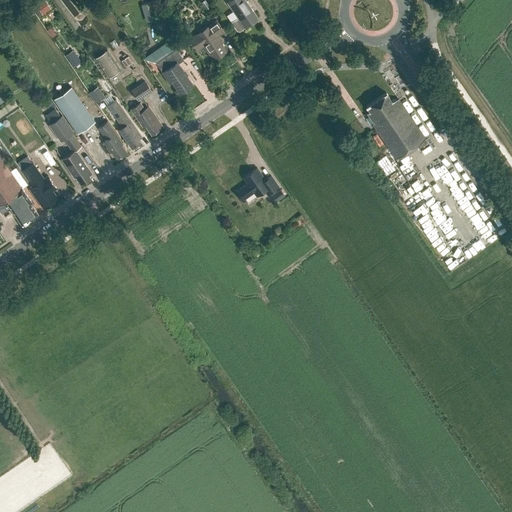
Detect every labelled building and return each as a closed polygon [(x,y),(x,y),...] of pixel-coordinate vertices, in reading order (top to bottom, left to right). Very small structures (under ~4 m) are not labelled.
[(154,13),(151,2),(147,3),(146,0),(142,0),(139,1),(143,16),(154,13)] [(229,0),(227,2),(238,17),(231,22),(237,30),(239,30),(244,27),(245,27),(258,18),(245,0),(229,0)] [(51,1),(42,5),(44,11),(53,6),(51,1)] [(203,45),(213,59),(226,51),(216,37),(223,31),(216,20),(190,38),(198,49),(203,45)] [(176,48),(164,56),(170,66),(162,71),(177,94),(192,84),(178,63),(184,59),(176,48)] [(95,58),(108,79),(119,71),(106,51),(95,58)] [(130,90),(137,101),(151,90),(144,80),(130,90)] [(95,121),(71,87),(54,99),(78,132),(95,121)] [(105,98),(97,87),(88,93),(95,104),(105,98)] [(366,106),(370,111),(367,113),(373,122),(372,123),(396,158),(425,138),(398,98),(398,99),(391,100),(386,92),(366,106)] [(14,99),(5,105),(11,112),(20,106),(14,99)] [(118,129),(131,149),(141,142),(132,128),(134,127),(116,100),(107,106),(121,127),(118,129)] [(145,124),(152,134),(160,128),(158,126),(161,124),(149,106),(145,108),(140,100),(130,107),(135,115),(142,126),(145,124)] [(49,124),(61,141),(64,139),(72,151),(61,158),(74,177),(75,176),(80,184),(90,177),(89,174),(91,173),(86,165),(85,167),(83,164),(85,163),(76,150),(81,146),(72,133),(74,132),(62,115),(60,116),(56,109),(46,116),(50,123),(49,124)] [(107,139),(103,141),(111,151),(112,150),(117,157),(126,151),(121,144),(122,143),(107,121),(98,127),(107,139)] [(359,141),(369,155),(376,150),(367,136),(359,141)] [(423,146),(425,152),(434,148),(431,142),(423,146)] [(385,171),(396,167),(390,151),(379,156),(385,171)] [(447,168),(450,156),(444,154),(441,166),(447,168)] [(0,203),(5,200),(22,224),(29,219),(38,213),(31,203),(32,202),(0,155),(0,203)] [(32,162),(29,164),(22,170),(33,186),(29,188),(43,207),(57,197),(53,190),(56,188),(48,175),(44,178),(32,162)] [(393,169),(399,179),(410,172),(404,162),(393,169)] [(450,167),(456,176),(461,173),(454,163),(450,167)] [(264,190),(267,194),(278,186),(271,175),(265,179),(257,167),(244,177),(248,183),(236,191),(244,202),(246,201),(244,198),(254,191),(257,195),(264,190)] [(439,185),(443,182),(439,175),(434,178),(439,185)] [(453,188),(457,185),(451,176),(447,178),(453,188)] [(458,180),(467,192),(472,188),(462,176),(458,180)] [(433,188),(438,186),(434,177),(429,179),(433,188)] [(447,194),(450,192),(444,184),(441,187),(447,194)] [(271,195),(275,201),(284,195),(280,189),(271,195)] [(409,202),(419,195),(415,189),(406,196),(409,202)] [(444,200),(447,195),(435,189),(433,195),(444,200)] [(463,202),(468,200),(463,191),(458,194),(463,202)] [(474,192),(469,195),(476,206),(481,203),(474,192)] [(420,207),(414,210),(417,215),(427,209),(421,200),(417,203),(420,207)] [(472,214),(476,211),(471,203),(466,206),(472,214)] [(483,215),(488,213),(485,205),(480,207),(483,215)] [(421,216),(425,220),(432,214),(428,210),(421,216)] [(478,213),(474,216),(479,225),(484,223),(478,213)] [(498,213),(494,216),(503,228),(507,225),(498,213)] [(436,225),(427,230),(430,236),(440,230),(436,225)] [(483,240),(499,232),(496,226),(480,233),(483,240)] [(460,228),(458,233),(467,237),(469,232),(460,228)] [(476,228),(472,231),(476,238),(480,236),(476,228)] [(474,246),(478,242),(472,235),(468,238),(474,246)] [(445,244),(441,252),(446,255),(450,247),(445,244)] [(471,254),(477,252),(474,244),(469,246),(471,254)] [(450,262),(456,264),(459,254),(453,252),(450,262)]
